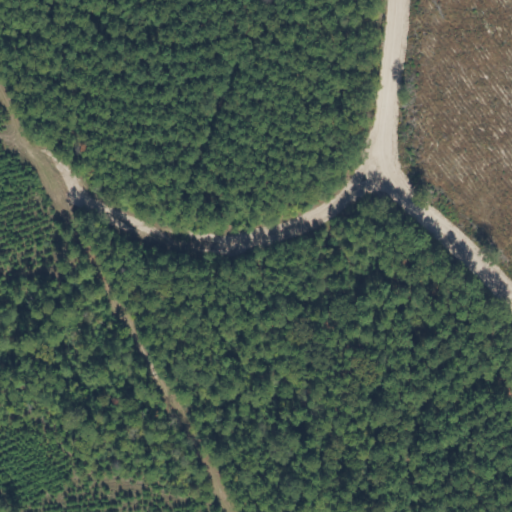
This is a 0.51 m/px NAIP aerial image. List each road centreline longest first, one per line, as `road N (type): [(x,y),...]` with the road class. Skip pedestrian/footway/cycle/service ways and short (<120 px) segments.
road 1 (track): [(511,312),(373,159)]
road 2 (residential): [(373,159),(394,0)]
